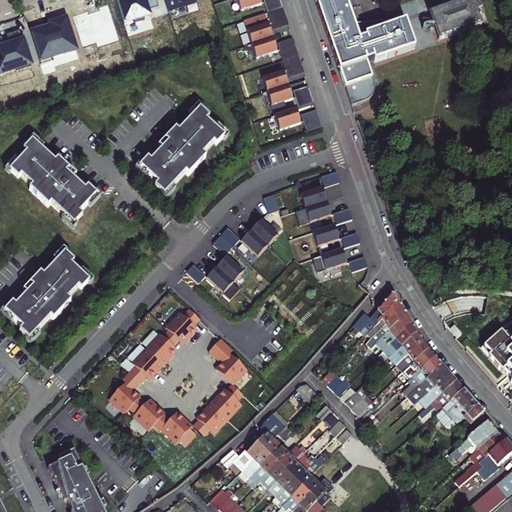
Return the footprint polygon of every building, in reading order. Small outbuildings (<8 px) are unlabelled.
[(125,0),(132,20),(141,17),(142,20),(153,17),(152,13),(157,12),(153,0),(125,0)] [(169,0),(172,8),(182,5),(183,8),(194,5),(192,1),(196,0),(169,0)] [(261,0),(237,0),(242,13),(263,6),(261,0)] [(290,26),(281,0),(263,0),(266,5),(263,6),(270,26),(272,25),(274,31),(290,26)] [(314,0),(318,12),(325,32),(333,54),(340,75),(346,90),(353,111),(361,108),(361,107),(363,106),(365,105),(366,104),(368,102),(370,100),(372,98),(373,95),(375,91),(375,85),(374,81),(368,62),(371,61),(373,64),(415,50),(415,49),(416,48),(407,21),(364,35),(365,37),(363,38),(359,40),(345,0),(314,0)] [(473,0),(469,0),(429,14),(439,41),(455,36),(483,26),(473,0)] [(45,25),(30,29),(42,66),(54,62),(53,58),(66,53),(67,54),(78,51),(68,20),(52,26),(53,31),(48,32),(45,25)] [(270,26),(248,33),(257,60),(279,53),(270,26)] [(3,39),(0,39),(0,73),(16,68),(17,71),(32,66),(21,33),(8,37),(11,47),(6,48),(3,39)] [(305,74),(294,41),(279,46),(281,53),(279,53),(285,73),(288,73),(290,79),(305,74)] [(285,73),(264,80),(273,108),(294,101),(292,95),(285,73)] [(315,105),(310,89),(294,94),(297,100),(294,101),(298,111),(315,105)] [(210,119),(201,110),(180,133),(177,130),(160,148),(163,151),(152,163),(149,160),(141,169),(162,188),(159,191),(165,197),(187,174),(190,177),(207,159),(204,156),(215,145),(217,147),(226,139),(208,122),(210,119)] [(298,111),(276,118),(281,132),(302,125),(298,111)] [(323,129),(318,112),(302,117),(304,124),(302,125),(305,135),(323,129)] [(56,163),(33,142),(24,151),(27,154),(11,172),(19,180),(22,177),(33,187),(30,191),(49,208),(52,205),(75,227),(81,220),(78,217),(97,197),(88,188),(86,191),(74,180),(77,177),(59,160),(56,163)] [(338,175),(322,180),(325,189),(341,184),(338,175)] [(323,189),(301,196),(311,225),(332,218),(323,189)] [(280,212),(275,197),(265,201),(270,215),(280,212)] [(350,212),(334,217),(338,227),(353,222),(350,212)] [(279,238),(262,223),(242,244),(259,259),(279,238)] [(335,228),(314,235),(318,249),(340,242),(335,228)] [(228,231),(221,239),(233,250),(240,242),(228,231)] [(361,246),(358,236),(342,241),(345,251),(361,246)] [(233,250),(221,239),(214,246),(226,257),(233,250)] [(343,252),(313,261),(318,276),(348,266),(343,252)] [(75,263),(66,254),(45,277),(42,274),(24,292),(27,295),(16,307),(13,304),(5,312),(26,332),(23,335),(30,341),(51,318),(54,321),(72,303),(69,300),(79,289),(82,292),(90,283),(72,266),(75,263)] [(244,275),(228,259),(208,280),(231,302),(241,291),(235,285),(244,275)] [(369,269),(366,260),(350,265),(353,275),(369,269)] [(206,279),(194,268),(187,275),(199,286),(206,279)] [(373,331),(400,304),(396,298),(392,297),(379,311),(367,326),(373,331)] [(400,304),(373,331),(378,337),(404,311),(400,304)] [(377,347),(388,335),(408,319),(404,311),(378,337),(367,348),(371,353),(377,347)] [(198,332),(181,315),(167,331),(184,347),(198,332)] [(384,354),(413,327),(408,319),(388,335),(377,347),(384,354)] [(511,321),(480,350),(487,358),(500,373),(503,371),(511,381),(509,383),(511,386),(511,321)] [(347,337),(351,341),(361,331),(357,327),(347,337)] [(418,336),(413,327),(384,354),(391,361),(404,349),(418,336)] [(424,344),(418,336),(404,349),(410,357),(424,344)] [(178,353),(161,337),(133,366),(150,382),(178,353)] [(430,352),(424,344),(410,357),(415,365),(430,352)] [(437,360),(430,352),(415,365),(404,376),(411,383),(414,380),(437,360)] [(248,373),(231,357),(217,372),(234,388),(248,373)] [(409,399),(444,368),(437,360),(414,380),(417,384),(405,395),(409,399)] [(452,377),(444,368),(409,399),(411,401),(418,395),(420,397),(431,387),(435,392),(452,377)] [(333,372),(322,383),(327,388),(338,377),(333,372)] [(327,388),(333,394),(343,383),(338,377),(327,388)] [(432,395),(439,402),(459,385),(452,377),(435,392),(432,395)] [(343,383),(333,394),(339,399),(349,389),(343,383)] [(142,399),(126,385),(110,402),(125,416),(142,399)] [(459,385),(439,402),(420,417),(423,421),(428,417),(429,419),(438,411),(440,415),(444,411),(465,393),(459,385)] [(310,389),(302,391),(298,394),(309,406),(318,397),(310,389)] [(349,389),(339,399),(346,406),(355,396),(349,389)] [(362,390),(355,396),(346,406),(351,412),(363,401),(368,397),(362,390)] [(242,407),(225,391),(197,421),(215,437),(242,407)] [(444,411),(457,426),(465,419),(471,426),(472,425),(478,433),(488,425),(491,422),(465,393),(444,411)] [(420,404),(423,406),(430,400),(428,398),(420,404)] [(369,407),(363,401),(351,412),(357,418),(367,409),(369,407)] [(166,416),(151,402),(135,419),(150,433),(166,416)] [(332,413),(327,407),(317,417),(323,422),(332,413)] [(363,425),(373,417),(367,409),(357,418),(356,418),(363,425)] [(194,429),(178,414),(162,432),(177,446),(180,443),(186,449),(197,437),(191,431),(194,429)] [(331,428),(339,420),(335,416),(327,424),(331,428)] [(367,431),(378,422),(373,417),(363,425),(367,431)] [(279,437),(285,430),(273,418),(262,431),(266,436),(257,445),(264,452),(274,442),(279,437)] [(488,425),(478,433),(472,437),(451,457),(456,462),(474,448),(478,453),(498,437),(488,425)] [(347,429),(343,426),(334,435),(337,439),(347,429)] [(294,435),(287,429),(285,430),(279,437),(286,443),(294,435)] [(294,435),(286,443),(284,445),(288,448),(291,445),(293,447),(296,444),(294,442),(300,435),(297,432),(294,435)] [(504,445),(498,437),(478,453),(469,461),(479,473),(484,469),(481,465),(490,457),(504,445)] [(264,452),(270,458),(280,449),(274,442),(264,452)] [(490,457),(499,468),(511,456),(511,447),(507,442),(504,445),(490,457)] [(381,450),(375,443),(371,447),(377,454),(381,450)] [(264,452),(257,445),(244,459),(242,457),(236,462),(231,457),(219,468),(225,474),(232,468),(237,463),(245,471),(247,470),(264,452)] [(287,474),(300,460),(308,452),(303,448),(300,451),(297,448),(289,457),(279,466),(287,474)] [(279,466),(289,457),(280,449),(270,458),(279,466)] [(61,463),(48,470),(62,499),(70,495),(71,499),(67,501),(70,511),(103,511),(73,452),(59,459),(61,463)] [(270,458),(264,452),(247,470),(253,476),(270,458)] [(380,470),(384,467),(373,452),(368,456),(380,470)] [(270,458),(253,476),(247,483),(255,490),(261,484),(279,466),(270,458)] [(322,459),(311,470),(315,474),(326,463),(322,459)] [(295,482),(309,468),(300,460),(287,474),(295,482)] [(245,471),(237,463),(232,468),(240,476),(245,471)] [(287,474),(279,466),(261,484),(269,491),(287,474)] [(484,469),(479,473),(456,493),(464,502),(494,477),(486,467),(484,469)] [(302,489),(312,479),(315,476),(316,475),(315,474),(311,470),(309,468),(295,482),(302,489)] [(295,482),(287,474),(269,491),(278,499),(295,482)] [(511,474),(466,511),(495,511),(508,502),(511,498),(511,474)] [(320,487),(312,479),(302,489),(310,497),(320,487)] [(335,492),(328,484),(331,481),(328,479),(326,481),(320,487),(310,497),(315,501),(318,505),(323,500),(328,504),(332,500),(330,497),(335,492)] [(302,489),(295,482),(278,499),(275,501),(283,508),(285,506),(302,489)] [(310,497),(302,489),(285,506),(291,511),(294,511),(301,506),(310,497)] [(213,505),(220,511),(230,501),(227,498),(223,494),(213,505)] [(315,501),(310,497),(301,506),(306,511),(325,511),(323,509),(318,505),(315,501)] [(323,500),(318,505),(323,509),(328,504),(323,500)] [(230,501),(220,511),(233,511),(237,508),(230,501)] [(433,511),(434,511),(425,501),(415,510),(416,511),(433,511)]
